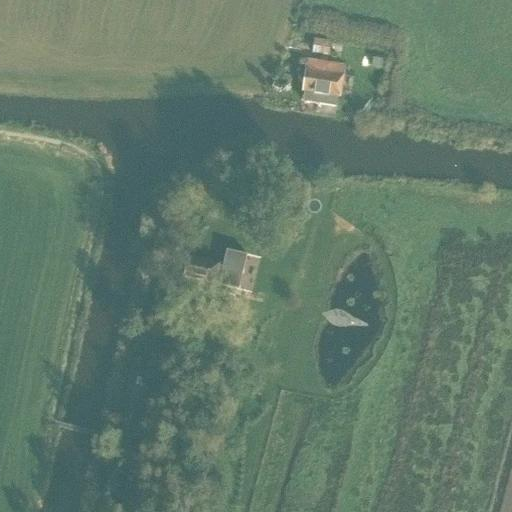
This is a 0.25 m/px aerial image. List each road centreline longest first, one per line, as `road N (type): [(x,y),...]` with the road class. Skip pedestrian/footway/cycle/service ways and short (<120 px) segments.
road 1 (track): [(0,85),(269,87)]
road 2 (track): [(194,308),(149,360),(120,440)]
